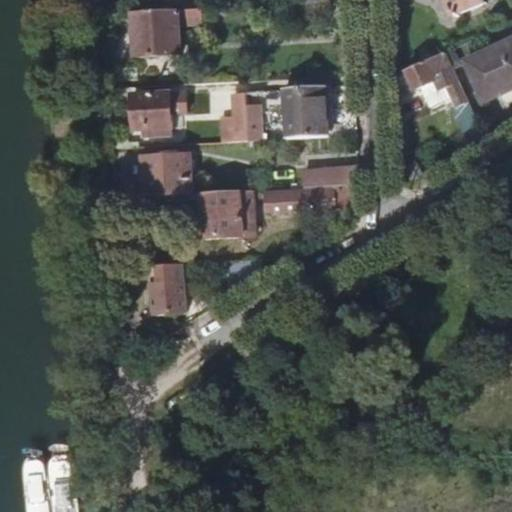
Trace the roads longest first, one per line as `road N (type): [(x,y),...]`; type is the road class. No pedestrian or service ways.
road 1 (residential): [(392,233),(146,391)]
road 2 (residential): [(372,0),(392,233)]
road 3 (residential): [(511,161),(392,233)]
